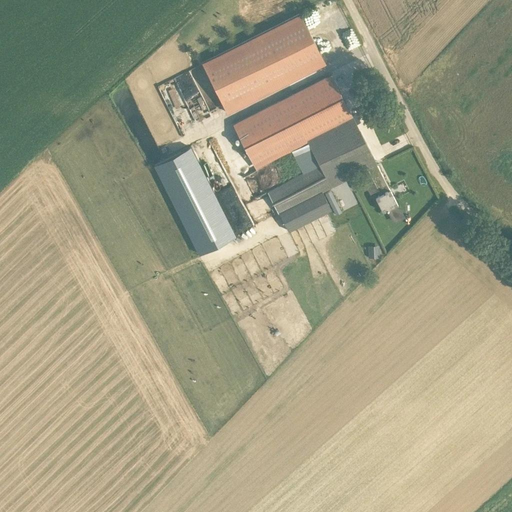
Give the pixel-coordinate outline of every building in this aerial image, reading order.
[(299,13),(202,62),(206,70),(228,113),(224,105),(321,57),(324,64),(325,64),(303,21),(299,13)] [(192,71),(160,84),(167,102),(176,98),(173,91),(180,88),(189,110),(205,103),(192,71)] [(397,205),(352,116),(330,75),(233,124),(256,169),(291,152),(303,174),(267,191),(278,214),(279,214),(321,192),(330,188),(367,169),(380,196),(375,198),(382,212),(397,205)] [(190,146),(150,168),(198,256),(235,236),(190,146)] [(325,192),(335,214),(342,211),(331,189),(325,192)] [(288,231),(331,209),(321,192),(279,214),(288,231)] [(379,246),(368,247),(369,259),(380,258),(379,246)]
